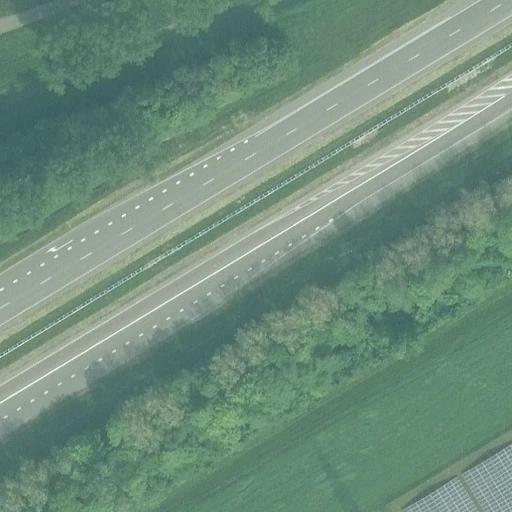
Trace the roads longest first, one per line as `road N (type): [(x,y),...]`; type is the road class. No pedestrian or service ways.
road 1 (trunk): [(0,405),(511,103)]
road 2 (trunk): [(505,0),(0,309)]
